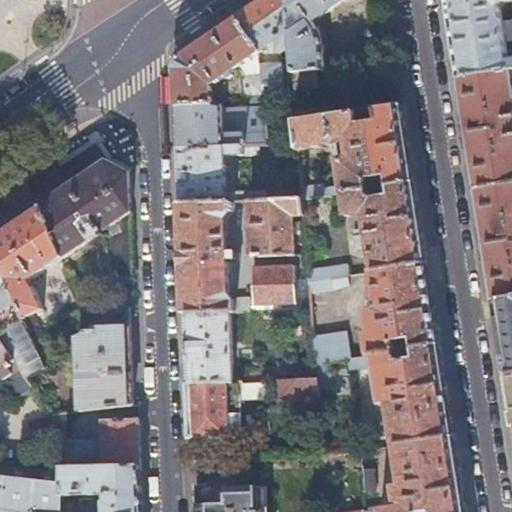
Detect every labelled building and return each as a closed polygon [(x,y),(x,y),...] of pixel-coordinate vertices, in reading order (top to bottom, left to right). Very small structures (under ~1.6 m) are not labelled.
[(262,0),(259,2),(236,18),(260,53),(278,41),(279,54),(290,46),(285,0),(262,0)] [(285,0),(290,46),(292,72),(316,70),(325,69),(323,45),(315,30),(311,24),(347,0),(285,0)] [(511,0),(447,0),(453,36),(459,78),(510,70),(511,69),(511,59),(509,60),(501,9),(505,2),(511,1),(511,0)] [(177,124),(178,148),(244,145),(267,144),(264,105),(222,107),(222,103),(212,103),(211,86),(260,53),(236,18),(221,29),(207,38),(182,55),(179,62),(175,69),(177,113),(177,124)] [(281,62),(261,63),(262,73),(263,92),(284,91),(281,62)] [(316,70),(292,72),(293,87),(317,85),(316,70)] [(511,80),(510,70),(459,78),(476,189),(511,183),(511,80)] [(251,103),(264,102),(263,92),(262,73),(250,75),(245,79),(246,92),(250,94),(251,103)] [(296,122),(298,142),(298,149),(333,144),(335,140),(346,139),(349,158),(338,160),(342,184),(324,186),(323,183),(301,186),(302,198),(343,192),(370,189),(369,180),(389,177),(390,186),(415,183),(409,146),(403,106),(367,111),(368,119),(358,121),(357,113),(296,122)] [(244,145),(178,148),(180,179),(181,204),(230,202),(249,201),(256,200),(256,193),(243,193),(243,192),(225,192),(223,156),(244,155),(244,145)] [(61,193),(39,208),(61,259),(103,231),(111,273),(119,278),(132,278),(130,213),(128,173),(106,163),(95,147),(79,158),(60,170),(71,186),(61,193)] [(300,177),(299,164),(290,164),(286,169),(286,174),(290,178),(300,177)] [(370,189),(343,192),(347,217),(365,214),(367,229),(360,230),(360,235),(355,236),(357,249),(370,247),(373,271),(427,263),(424,242),(415,183),(390,186),(391,196),(371,198),(370,189)] [(511,183),(476,189),(483,233),(494,300),(511,297),(511,183)] [(302,198),(256,200),(249,201),(253,257),(295,255),(292,216),(303,215),(302,198)] [(230,202),(181,204),(182,245),(184,283),(185,314),(229,312),(250,311),(250,299),(236,299),(228,293),(226,220),(231,208),(230,202)] [(30,330),(31,332),(39,329),(33,315),(43,311),(35,291),(30,280),(61,259),(39,208),(26,216),(14,225),(0,233),(0,259),(10,284),(30,330)] [(0,337),(25,374),(46,367),(31,332),(30,330),(22,333),(11,317),(2,322),(0,318),(0,290),(10,284),(0,259),(0,337)] [(427,263),(373,271),(330,277),(309,280),(310,293),(324,291),(328,319),(368,313),(368,316),(364,316),(365,323),(369,323),(371,331),(365,331),(368,355),(440,344),(431,283),(427,263)] [(296,264),(253,267),(256,305),(299,303),(296,264)] [(329,266),(308,269),(309,280),(330,277),(329,266)] [(511,297),(494,300),(498,327),(505,375),(511,373),(511,297)] [(229,312),(185,314),(186,352),(187,382),(227,381),(233,381),(229,312)] [(77,339),(79,413),(132,406),(129,328),(94,329),(94,332),(88,332),(88,334),(77,339)] [(347,331),(313,336),(314,350),(315,363),(328,361),(348,358),(351,357),(347,331)] [(314,350),(313,336),(304,337),(301,341),(301,347),(306,351),(314,350)] [(0,374),(17,398),(34,386),(25,374),(0,337),(0,374)] [(440,344),(368,355),(351,357),(348,358),(350,371),(376,367),(380,391),(375,392),(376,399),(381,398),(383,406),(389,405),(396,445),(455,437),(450,409),(440,344)] [(328,361),(315,363),(316,378),(317,387),(329,386),(328,361)] [(316,378),(277,379),(278,399),(284,398),(284,405),(302,405),(301,398),(317,398),(317,387),(316,378)] [(227,381),(187,382),(189,420),(190,437),(229,436),(227,381)] [(269,401),(268,383),(241,384),(241,402),(269,401)] [(102,438),(65,439),(64,470),(139,468),(138,439),(138,419),(101,420),(102,438)] [(455,437),(396,445),(401,484),(394,485),(395,493),(390,493),(391,500),(396,499),(397,506),(367,511),(366,511),(466,511),(458,460),(455,437)] [(0,511),(63,511),(63,504),(63,498),(64,476),(0,468),(0,511)] [(64,470),(64,476),(63,498),(106,500),(107,504),(105,507),(104,511),(140,511),(139,468),(64,470)] [(227,487),(196,488),(196,493),(197,511),(265,511),(265,489),(227,490),(227,487)]
